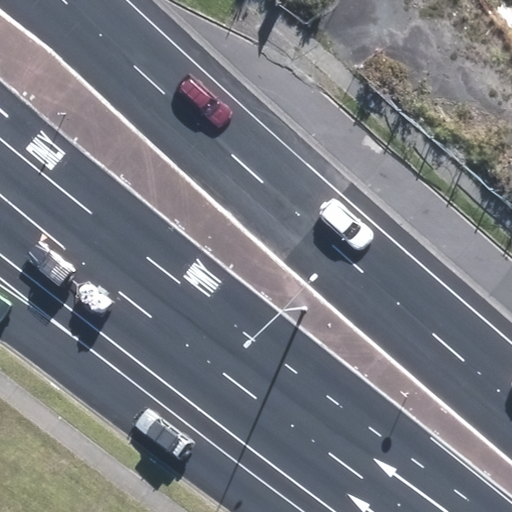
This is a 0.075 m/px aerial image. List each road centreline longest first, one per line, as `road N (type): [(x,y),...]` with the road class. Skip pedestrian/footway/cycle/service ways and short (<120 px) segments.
road 1 (primary): [(83,0),(310,221),(511,393)]
road 2 (primary): [(413,511),(125,292)]
road 3 (primary): [(125,292),(0,184)]
road 4 (motorway): [(125,292),(0,270)]
